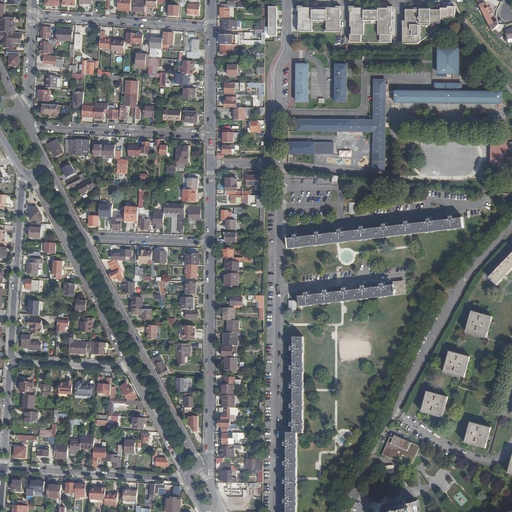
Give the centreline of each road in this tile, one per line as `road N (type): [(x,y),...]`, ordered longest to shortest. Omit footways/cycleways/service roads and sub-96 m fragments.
road 1 (residential): [(198,464),(83,237)]
road 2 (residential): [(511,220),(467,273),(392,409)]
road 3 (residential): [(273,511),(278,289)]
road 4 (residential): [(209,456),(210,242)]
road 5 (residential): [(32,176),(129,366)]
road 6 (residential): [(480,198),(279,230)]
road 7 (residential): [(10,360),(25,174)]
road 8 (residential): [(2,467),(186,478)]
road 9 (residential): [(30,128),(210,136)]
road 10 (residential): [(210,27),(33,16)]
road 11 (residential): [(406,274),(278,289)]
road 12 (residential): [(279,230),(275,167),(210,163)]
road 13 (residential): [(210,242),(83,237)]
road 14 (residential): [(129,366),(185,473)]
